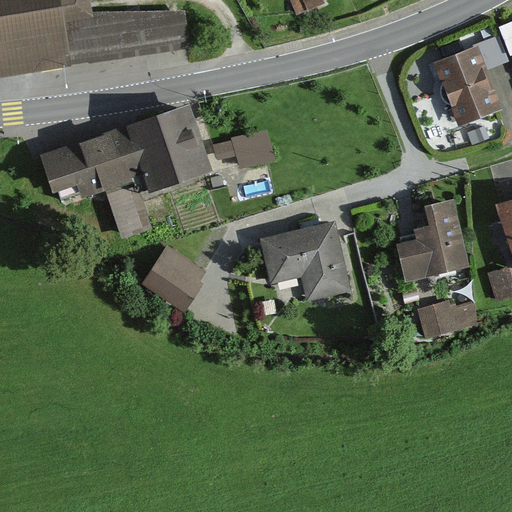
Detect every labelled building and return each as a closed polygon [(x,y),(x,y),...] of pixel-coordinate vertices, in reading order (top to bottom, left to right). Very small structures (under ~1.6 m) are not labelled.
[(0,0),(0,59),(187,38),(182,0),(109,0),(82,3),(81,0),(0,0)] [(295,0),(300,10),(323,0),(295,0)] [(432,62),(452,130),(494,117),(474,50),(432,62)] [(139,188),(209,166),(191,109),(49,154),(62,195),(109,181),(125,230),(150,222),(139,188)] [(272,131),(217,138),(219,156),(240,153),(241,165),(276,160),(272,131)] [(511,201),(492,207),(511,276),(511,275),(511,201)] [(400,280),(463,264),(448,206),(422,212),(428,239),(392,248),(400,280)] [(333,220),(264,237),(273,277),(303,270),(309,295),(349,286),(333,220)] [(170,246),(143,277),(181,307),(202,273),(170,246)] [(483,322),(476,294),(421,308),(428,336),(483,322)]
